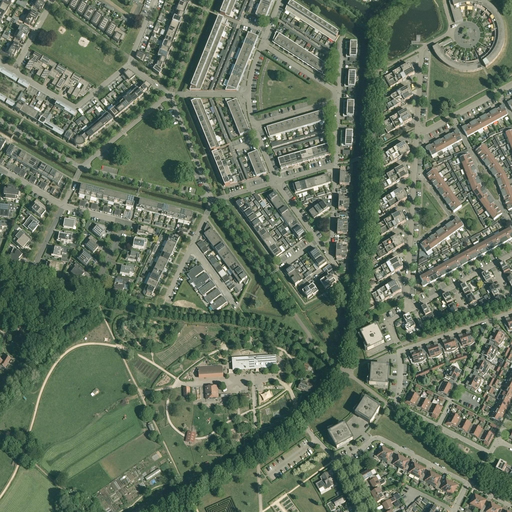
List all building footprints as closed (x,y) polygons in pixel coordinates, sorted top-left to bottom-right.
[(35,1),(32,6),(39,10),(40,9),(42,10),(44,6),(34,0),(34,1),(35,1)] [(76,8),(78,10),(82,3),(78,0),(73,0),(71,4),(69,7),(74,11),(76,8)] [(262,0),(261,0),(260,5),(269,9),(272,4),(262,0)] [(466,11),(467,11),(467,7),(469,7),(470,7),(471,7),(473,8),(474,8),(476,9),(477,9),(479,10),(480,10),(482,11),(483,12),(484,13),(482,16),(483,17),(486,14),(486,15),(487,16),(488,17),(489,17),(489,18),(490,19),(491,21),(492,23),(493,24),(493,25),(493,26),(494,27),(494,28),(494,29),(495,30),(491,30),(491,32),(495,31),(495,33),(495,34),(495,35),(495,36),(495,37),(495,38),(495,39),(494,40),(494,41),(494,42),(494,43),(493,44),(493,45),(493,46),(492,47),(492,48),(491,49),(488,47),(487,49),(490,50),(489,52),(488,53),(487,54),(486,55),(485,56),(484,57),(482,59),(481,59),(486,68),(488,66),(489,66),(491,64),(493,63),(493,62),(495,60),(496,59),(497,58),(498,57),(498,56),(499,55),(500,54),(500,53),(501,52),(501,51),(502,50),(502,49),(503,48),(503,46),(503,45),(504,44),(504,43),(504,42),(504,40),(505,39),(505,38),(505,37),(505,36),(505,34),(505,33),(505,32),(505,31),(504,29),(504,28),(504,27),(504,26),(503,25),(503,24),(503,22),(502,21),(502,20),(501,19),(501,18),(500,17),(500,16),(499,15),(498,14),(498,13),(497,12),(496,11),(495,10),(494,9),(493,7),(491,6),(490,5),(489,4),(487,3),(486,2),(483,1),(481,0),(480,0),(453,0),(451,1),(449,2),(455,23),(463,21),(460,8),(461,8),(462,8),(463,8),(465,7),(466,11)] [(289,1),(285,11),(290,13),(295,5),(289,1)] [(180,2),(178,7),(186,10),(188,5),(180,2)] [(0,5),(0,12),(5,15),(9,7),(2,3),(1,6),(0,5)] [(83,13),(85,15),(89,8),(82,3),(78,10),(76,13),(81,16),(83,13)] [(225,3),(223,8),(232,12),(234,6),(225,3)] [(260,5),(258,10),(267,14),(269,9),(260,5)] [(290,13),(295,17),(300,8),(295,5),(290,13)] [(178,7),(176,12),(184,15),(186,10),(178,7)] [(90,19),(93,20),(93,21),(97,13),(89,8),(85,15),(84,18),(89,22),(90,19)] [(220,14),(230,18),(232,12),(223,8),(220,14)] [(295,17),(300,20),(305,12),(300,8),(295,17)] [(255,16),(265,20),(267,14),(258,10),(255,16)] [(26,16),(35,22),(38,17),(36,17),(37,15),(30,11),(27,17),(26,16)] [(176,12),(174,17),(182,20),(184,15),(176,12)] [(300,20),(305,23),(310,15),(305,12),(300,20)] [(98,24),(100,26),(104,19),(97,13),(93,21),(93,20),(91,23),(96,27),(98,24)] [(305,23),(310,27),(315,18),(310,15),(305,23)] [(26,16),(23,22),(25,23),(29,25),(31,26),(34,21),(35,22),(26,16)] [(174,17),(172,22),(180,25),(182,20),(174,17)] [(228,21),(219,18),(216,23),(226,27),(228,21)] [(310,27),(315,30),(320,21),(315,18),(310,27)] [(105,30),(107,31),(111,24),(104,19),(100,26),(98,29),(103,32),(105,30)] [(315,30),(320,33),(325,25),(320,21),(315,30)] [(172,22),(170,27),(178,30),(180,25),(172,22)] [(216,23),(214,29),(224,32),(226,27),(216,23)] [(112,35),(115,37),(119,29),(111,24),(107,31),(106,34),(111,38),(112,35)] [(320,33),(325,36),(330,28),(325,25),(320,33)] [(17,32),(26,37),(29,33),(27,32),(28,31),(21,27),(18,32),(17,32)] [(170,27),(168,32),(176,35),(178,30),(170,27)] [(325,36),(330,40),(335,31),(330,28),(325,36)] [(126,35),(120,31),(121,30),(119,29),(119,30),(119,29),(115,37),(113,39),(118,43),(120,40),(122,42),(126,35)] [(214,29),(212,34),(221,38),(224,32),(214,29)] [(330,40),(335,43),(341,35),(335,31),(330,40)] [(17,32),(14,37),(16,39),(20,41),(23,42),(25,37),(26,37),(17,32)] [(168,32),(166,37),(174,40),(176,35),(168,32)] [(272,43),(277,46),(283,37),(276,33),(272,43)] [(212,34),(210,40),(219,43),(221,38),(212,34)] [(258,38),(248,34),(246,39),(256,43),(258,38)] [(166,37),(164,42),(172,45),(174,40),(166,37)] [(277,46),(282,49),(288,41),(283,37),(277,46)] [(246,39),(244,45),(254,48),(256,43),(246,39)] [(466,59),(464,59),(464,62),(462,62),(461,62),(460,62),(458,61),(456,60),(455,60),(454,59),(453,58),(452,58),(450,56),(449,56),(448,55),(448,54),(450,52),(449,51),(447,53),(445,52),(445,51),(444,50),(444,49),(443,48),(438,51),(438,50),(452,42),(450,39),(432,49),(433,50),(433,51),(434,52),(435,53),(435,54),(436,55),(436,56),(437,57),(438,58),(439,59),(440,60),(440,61),(442,63),(443,63),(444,64),(446,66),(448,67),(449,68),(450,68),(451,69),(452,69),(455,70),(456,71),(458,71),(459,72),(462,72),(463,72),(464,72),(465,72),(467,72),(468,72),(470,72),(472,72),(473,72),(475,72),(478,71),(479,71),(480,70),(482,69),(478,60),(477,61),(476,61),(475,61),(474,62),(472,62),(470,62),(469,63),(468,63),(466,62),(466,59)] [(210,40),(208,45),(217,49),(219,43),(210,40)] [(282,49),(288,53),(293,44),(288,41),(282,49)] [(164,42),(162,47),(170,50),(172,45),(164,42)] [(8,47),(8,48),(18,53),(20,49),(19,48),(19,47),(12,43),(9,48),(8,47)] [(347,43),(346,50),(357,51),(357,43),(347,43)] [(288,53),(293,56),(299,47),(293,44),(288,53)] [(208,45),(206,51),(215,54),(217,49),(208,45)] [(244,45),(242,50),(252,54),(254,48),(244,45)] [(162,47),(160,52),(168,55),(170,50),(162,47)] [(293,56),(298,60),(304,51),(299,47),(293,56)] [(6,57),(8,55),(11,57),(11,56),(14,58),(17,53),(18,53),(8,48),(5,53),(2,51),(1,54),(6,57)] [(242,50),(240,55),(249,59),(252,54),(242,50)] [(135,59),(143,64),(146,57),(144,56),(145,53),(139,51),(138,54),(136,59),(135,59)] [(206,51),(203,56),(213,60),(215,54),(206,51)] [(298,60),(304,63),(309,54),(304,51),(298,60)] [(32,67),(35,69),(43,57),(35,52),(32,56),(37,59),(34,64),(29,61),(25,69),(30,72),(32,67)] [(160,52),(158,57),(166,60),(168,55),(160,52)] [(304,63),(309,67),(315,58),(309,54),(304,63)] [(240,55),(238,60),(247,64),(249,59),(240,55)] [(203,56),(201,61),(211,65),(213,60),(203,56)] [(35,69),(38,71),(36,75),(40,78),(50,61),(43,57),(35,69)] [(155,62),(157,63),(162,65),(164,66),(166,60),(158,57),(155,62)] [(309,67),(314,70),(320,61),(315,58),(309,67)] [(238,60),(236,66),(245,70),(247,64),(238,60)] [(48,76),(51,78),(58,66),(50,61),(40,78),(45,81),(48,76)] [(201,61),(199,67),(208,71),(211,65),(201,61)] [(314,70),(320,74),(325,65),(320,61),(314,70)] [(160,71),(162,65),(157,63),(155,68),(153,71),(159,76),(161,72),(160,71)] [(409,64),(401,69),(404,74),(413,69),(412,66),(410,67),(409,64)] [(328,66),(325,65),(320,74),(327,78),(328,66)] [(51,78),(54,80),(51,85),(56,87),(66,70),(58,66),(51,78)] [(236,66),(233,71),(243,75),(245,70),(236,66)] [(199,67),(197,72),(206,76),(208,71),(199,67)] [(0,74),(6,78),(9,73),(0,68),(0,74)] [(401,69),(393,73),(396,78),(404,74),(401,69)] [(414,71),(413,69),(404,74),(406,79),(414,74),(413,72),(414,71)] [(64,85),(67,87),(74,75),(66,70),(56,87),(61,90),(64,85)] [(125,81),(128,79),(129,81),(135,76),(128,71),(123,74),(124,75),(121,77),(125,81)] [(233,71),(231,76),(241,80),(243,75),(233,71)] [(197,72),(195,78),(204,81),(206,76),(197,72)] [(6,78),(7,78),(16,83),(18,79),(9,73),(6,78)] [(393,73),(389,75),(385,78),(390,88),(398,83),(396,78),(393,73)] [(398,83),(406,79),(404,74),(396,78),(398,83)] [(81,79),(74,75),(67,87),(70,89),(67,94),(71,97),(81,79)] [(231,76),(229,82),(239,85),(241,80),(231,76)] [(195,78),(192,83),(202,87),(204,81),(195,78)] [(83,97),(88,92),(85,91),(89,84),(81,79),(71,97),(76,99),(79,94),(83,97)] [(17,84),(27,90),(29,85),(20,80),(17,84)] [(225,91),(237,91),(239,85),(229,82),(225,91)] [(142,87),(139,90),(138,91),(142,94),(147,90),(148,91),(151,88),(145,83),(142,87)] [(135,87),(130,90),(138,99),(143,96),(142,94),(138,91),(139,90),(136,88),(135,87)] [(408,87),(399,92),(402,97),(412,92),(410,89),(409,90),(408,87)] [(126,94),(128,97),(133,103),(138,99),(130,90),(126,94)] [(399,92),(392,96),(394,101),(402,97),(399,92)] [(413,94),(412,92),(402,97),(405,102),(413,97),(412,95),(413,94)] [(392,96),(383,101),(389,111),(397,106),(394,101),(392,96)] [(128,97),(123,100),(129,107),(133,103),(128,97)] [(397,106),(405,102),(402,97),(394,101),(397,106)] [(5,104),(15,110),(17,106),(17,105),(8,100),(5,104)] [(123,100),(119,104),(124,111),(129,107),(123,100)] [(236,100),(225,100),(229,108),(238,104),(236,100)] [(20,101),(20,102),(19,102),(17,105),(17,106),(15,110),(19,113),(25,103),(20,101)] [(54,106),(55,106),(64,112),(66,107),(57,102),(54,106)] [(354,103),(344,102),(343,110),(354,110),(354,103)] [(19,113),(24,115),(29,108),(24,105),(25,103),(19,113)] [(119,104),(114,108),(119,115),(124,111),(119,104)] [(193,107),(195,113),(205,109),(202,104),(193,107)] [(229,108),(231,114),(240,110),(238,104),(229,108)] [(64,112),(73,117),(76,113),(66,107),(64,112)] [(508,115),(503,107),(498,110),(502,118),(508,115)] [(24,115),(29,118),(33,111),(29,108),(24,115)] [(109,112),(115,119),(119,115),(114,108),(109,112)] [(195,113),(197,118),(207,115),(205,109),(195,113)] [(231,114),(233,119),(243,115),(240,110),(231,114)] [(406,110),(398,115),(401,120),(410,115),(409,112),(408,113),(406,110)] [(498,110),(493,112),(497,121),(502,118),(498,110)] [(29,118),(33,121),(38,113),(33,111),(29,118)] [(493,112),(488,115),(492,124),(497,121),(493,112)] [(33,121),(38,124),(42,116),(38,113),(33,121)] [(38,124),(43,126),(45,122),(47,119),(49,116),(44,113),(42,116),(38,124)] [(318,113),(312,115),(315,125),(321,123),(318,113)] [(113,120),(107,114),(102,118),(108,124),(113,120)] [(197,118),(200,124),(209,120),(207,115),(197,118)] [(233,119),(235,125),(245,121),(243,115),(233,119)] [(312,115),(306,117),(309,127),(315,125),(312,115)] [(398,115),(390,119),(393,124),(401,120),(398,115)] [(412,117),(410,115),(401,120),(404,125),(412,120),(410,118),(412,117)] [(488,115),(483,118),(487,126),(492,124),(488,115)] [(306,117),(300,118),(303,128),(309,127),(306,117)] [(103,128),(108,124),(102,118),(98,121),(103,128)] [(300,118),(295,120),(298,130),(303,128),(300,118)] [(483,118),(478,120),(483,129),(487,126),(483,118)] [(390,119),(382,124),(387,134),(396,129),(393,124),(390,119)] [(200,124),(202,129),(211,126),(209,120),(200,124)] [(295,120),(289,122),(292,132),(298,130),(295,120)] [(396,129),(404,125),(401,120),(393,124),(396,129)] [(478,120),(473,123),(478,132),(483,129),(478,120)] [(98,121),(93,125),(99,132),(103,128),(98,121)] [(235,125),(238,131),(247,127),(245,121),(235,125)] [(43,126),(52,132),(55,127),(45,122),(43,126)] [(289,122),(283,124),(286,133),(292,132),(289,122)] [(473,123),(468,126),(473,135),(478,132),(473,123)] [(283,124),(277,125),(280,135),(286,133),(283,124)] [(93,125),(88,129),(94,136),(99,132),(93,125)] [(277,125),(271,127),(274,137),(280,135),(277,125)] [(202,129),(204,135),(213,131),(211,126),(202,129)] [(463,129),(467,137),(473,135),(468,126),(463,129)] [(62,137),(64,133),(61,131),(55,127),(52,132),(62,137)] [(240,136),(250,133),(247,127),(238,131),(240,136)] [(267,128),(264,129),(268,139),(274,137),(271,127),(267,128)] [(86,134),(85,135),(88,138),(88,139),(89,138),(90,139),(94,136),(88,129),(84,132),(86,134)] [(69,141),(69,140),(72,136),(73,134),(68,131),(64,139),(69,141)] [(204,135),(206,140),(216,137),(213,131),(204,135)] [(462,140),(457,132),(452,134),(457,143),(462,140)] [(452,134),(447,137),(452,146),(457,143),(452,134)] [(79,140),(79,147),(80,147),(81,147),(82,147),(83,146),(84,145),(84,142),(88,139),(88,138),(85,135),(79,140)] [(74,143),(75,146),(76,147),(77,147),(78,147),(79,147),(79,140),(72,136),(69,140),(74,143)] [(206,140),(208,146),(218,142),(216,137),(206,140)] [(447,137),(442,140),(447,149),(452,146),(447,137)] [(442,140),(437,143),(442,151),(447,149),(442,140)] [(211,152),(220,148),(218,142),(208,146),(211,152)] [(437,143),(432,145),(437,154),(438,156),(443,153),(442,151),(437,143)] [(404,144),(396,148),(399,153),(408,148),(407,145),(406,146),(404,144)] [(331,155),(328,145),(322,147),(325,157),(331,155)] [(432,145),(427,148),(426,148),(426,149),(426,150),(426,151),(427,151),(428,151),(429,151),(432,157),(437,154),(432,145)] [(476,151),(479,155),(479,156),(487,150),(484,145),(476,151)] [(8,151),(6,155),(11,158),(16,150),(15,150),(9,146),(6,151),(8,151)] [(322,147),(317,148),(320,159),(325,157),(322,147)] [(317,148),(311,150),(314,160),(320,159),(317,148)] [(396,148),(388,152),(391,157),(399,153),(396,148)] [(410,150),(408,148),(399,153),(402,158),(410,154),(408,151),(410,150)] [(21,153),(19,152),(20,151),(16,149),(15,150),(16,150),(11,158),(16,161),(21,153)] [(311,150),(306,152),(309,162),(314,160),(311,150)] [(479,156),(483,161),(491,155),(487,150),(479,156)] [(221,151),(212,154),(214,160),(223,156),(221,151)] [(26,156),(24,155),(25,154),(22,152),(21,152),(21,153),(16,161),(21,164),(26,156),(26,155),(26,156)] [(257,152),(248,156),(250,161),(260,157),(257,152)] [(306,152),(300,153),(303,163),(309,162),(306,152)] [(388,152),(380,157),(386,167),(394,162),(391,157),(388,152)] [(300,153),(295,155),(298,165),(303,163),(300,153)] [(394,162),(402,158),(399,153),(391,157),(394,162)] [(31,159),(30,158),(30,157),(27,155),(26,155),(26,156),(21,164),(27,167),(31,159)] [(295,155),(289,156),(292,167),(298,165),(295,155)] [(459,159),(461,165),(471,160),(469,155),(457,160),(459,159)] [(483,161),(486,165),(494,159),(491,155),(483,161)] [(214,160),(216,165),(226,161),(223,156),(214,160)] [(289,156),(284,158),(287,168),(292,167),(289,156)] [(250,161),(252,167),(262,163),(260,157),(250,161)] [(36,162),(35,161),(35,160),(32,158),(31,159),(27,167),(32,170),(36,162)] [(281,170),(287,168),(284,158),(277,160),(281,170)] [(486,165),(489,170),(497,164),(494,159),(486,165)] [(473,166),(471,160),(461,165),(463,170),(473,166)] [(42,165),(41,165),(40,164),(41,163),(37,161),(36,162),(32,170),(33,171),(32,172),(36,174),(36,175),(37,173),(42,165)] [(216,165),(218,170),(228,167),(226,161),(216,165)] [(252,167),(254,172),(264,168),(262,163),(252,167)] [(47,168),(46,168),(45,167),(46,166),(42,164),(41,165),(42,165),(37,173),(42,176),(47,168)] [(489,170),(493,175),(501,169),(497,164),(489,170)] [(475,171),(473,166),(463,170),(465,175),(466,175),(475,171)] [(51,169),(47,167),(46,168),(47,168),(42,176),(47,179),(52,171),(50,170),(51,169)] [(218,170),(221,176),(230,172),(228,167),(218,170)] [(403,167),(395,171),(397,176),(407,171),(406,169),(404,169),(403,167)] [(254,172),(256,177),(266,174),(264,168),(254,172)] [(493,175),(496,179),(505,174),(501,169),(493,175)] [(55,173),(56,172),(53,170),(52,170),(52,171),(47,179),(52,182),(57,174),(55,173)] [(426,176),(430,181),(438,175),(434,170),(426,176)] [(395,171),(387,175),(390,180),(397,176),(395,171)] [(408,173),(407,171),(397,176),(400,181),(408,177),(407,174),(408,173)] [(466,175),(468,180),(478,176),(475,171),(466,175)] [(221,176),(223,181),(232,177),(230,172),(221,176)] [(59,183),(64,186),(67,180),(57,174),(52,182),(58,185),(59,183)] [(496,179),(498,184),(507,181),(505,174),(496,179)] [(331,183),(331,179),(329,180),(328,175),(322,177),(324,186),(330,184),(330,183),(331,183)] [(387,175),(379,180),(384,190),(392,185),(390,180),(387,175)] [(430,181),(433,185),(441,179),(438,175),(430,181)] [(392,185),(400,181),(397,176),(390,180),(392,185)] [(468,180),(470,185),(480,182),(478,176),(468,180)] [(225,187),(235,184),(232,177),(223,181),(225,187)] [(317,179),(316,179),(319,187),(324,186),(322,177),(320,178),(320,177),(316,178),(317,179)] [(311,180),(310,181),(313,189),(319,187),(316,179),(314,179),(311,180)] [(433,185),(437,190),(445,184),(441,179),(433,185)] [(306,182),(305,182),(307,191),(313,189),(310,181),(310,180),(306,181),(306,182)] [(509,186),(507,181),(498,184),(500,190),(509,186)] [(299,184),(302,194),(307,193),(306,191),(307,191),(305,182),(303,183),(302,182),(299,183),(299,184)] [(470,185),(473,192),(482,187),(480,182),(470,185)] [(4,189),(3,199),(17,200),(18,191),(14,190),(15,187),(8,183),(7,183),(6,189),(4,189)] [(294,194),(295,194),(296,194),(297,196),(302,194),(299,184),(293,186),(294,190),(292,191),(294,194)] [(437,190),(440,194),(448,188),(445,184),(437,190)] [(79,191),(78,195),(84,196),(87,187),(86,187),(79,185),(76,190),(79,191)] [(92,189),(91,188),(91,187),(87,186),(86,187),(87,187),(84,196),(90,198),(93,189),(92,189)] [(511,191),(509,186),(500,190),(502,195),(511,191)] [(473,192),(477,197),(485,192),(482,187),(473,192)] [(93,188),(92,189),(93,189),(90,198),(96,199),(98,190),(97,190),(97,189),(93,188)] [(440,194),(443,199),(451,193),(448,188),(440,194)] [(98,189),(98,190),(96,199),(102,201),(104,192),(102,191),(103,190),(99,189),(98,189)] [(108,204),(108,202),(110,193),(108,193),(108,192),(105,191),(104,190),(104,192),(102,201),(104,201),(103,203),(107,204),(108,204)] [(402,190),(393,194),(396,199),(406,194),(404,192),(403,192),(402,190)] [(502,195),(504,200),(511,197),(511,193),(511,191),(502,195)] [(110,192),(110,193),(108,202),(114,204),(116,195),(114,194),(114,193),(110,192)] [(270,203),(271,202),(278,197),(274,192),(271,195),(270,194),(267,196),(268,197),(267,197),(269,199),(267,200),(269,203),(270,203)] [(477,197),(480,202),(488,196),(485,192),(477,197)] [(122,196),(121,196),(120,196),(120,195),(116,194),(116,193),(116,195),(114,204),(115,204),(115,206),(119,207),(120,205),(119,205),(122,196)] [(443,199),(447,203),(455,198),(451,193),(443,199)] [(393,194),(385,198),(388,203),(396,199),(393,194)] [(407,196),(406,194),(396,199),(399,204),(407,200),(406,197),(407,196)] [(126,197),(126,196),(122,195),(121,196),(122,196),(119,205),(120,205),(125,207),(127,198),(126,197)] [(480,202),(484,207),(492,201),(488,196),(480,202)] [(273,208),(274,207),(282,202),(281,201),(282,201),(280,198),(279,199),(278,197),(271,202),(272,204),(271,205),(273,208)] [(134,203),(133,203),(134,199),(127,198),(125,207),(133,209),(134,203)] [(385,198),(377,203),(383,213),(391,208),(388,203),(385,198)] [(447,203),(450,208),(458,202),(455,198),(447,203)] [(236,205),(240,210),(247,205),(249,204),(248,203),(246,201),(245,202),(243,200),(242,199),(243,199),(242,199),(239,200),(239,201),(239,200),(240,202),(236,205)] [(391,208),(399,204),(396,199),(388,203),(391,208)] [(35,207),(32,211),(35,213),(35,214),(35,215),(36,215),(37,215),(41,218),(42,217),(43,216),(44,216),(44,215),(44,214),(45,213),(40,208),(42,205),(37,200),(33,205),(35,207)] [(324,202),(323,200),(318,204),(324,213),(329,209),(331,207),(331,204),(328,204),(327,204),(325,202),(324,202)] [(139,201),(138,205),(137,204),(136,209),(143,211),(145,202),(139,201)] [(484,207),(487,211),(495,205),(492,201),(484,207)] [(152,204),(152,203),(151,202),(151,203),(148,202),(147,203),(145,202),(143,211),(149,213),(151,204),(152,204)] [(274,207),(278,212),(285,207),(285,206),(284,203),(283,204),(282,202),(274,207)] [(453,213),(462,207),(458,202),(450,208),(453,213)] [(153,204),(152,204),(151,204),(149,213),(155,214),(157,205),(158,204),(157,204),(153,203),(153,204)] [(0,205),(0,217),(8,219),(9,211),(13,211),(14,205),(8,204),(7,206),(0,205)] [(163,205),(159,204),(159,206),(157,205),(155,214),(161,216),(163,207),(163,206),(163,205)] [(319,216),(324,213),(318,204),(313,207),(319,216)] [(240,210),(243,215),(251,210),(247,205),(240,210)] [(487,211),(490,216),(498,210),(495,205),(487,211)] [(165,207),(163,207),(161,216),(166,217),(169,208),(169,207),(165,206),(165,207)] [(170,209),(169,208),(166,217),(172,219),(175,210),(175,208),(171,207),(170,209)] [(278,212),(279,214),(278,215),(280,218),(281,217),(282,217),(289,212),(288,211),(289,211),(287,208),(286,209),(285,207),(278,212)] [(314,220),(319,216),(313,207),(313,208),(309,210),(310,212),(309,213),(309,214),(311,216),(314,220)] [(176,210),(175,210),(172,219),(178,220),(180,211),(181,211),(181,210),(177,209),(176,210)] [(182,211),(181,211),(180,211),(178,220),(184,222),(186,213),(187,211),(186,211),(182,210),(182,211)] [(243,215),(247,220),(254,214),(251,210),(243,215)] [(494,221),(502,215),(498,210),(490,216),(494,221)] [(282,217),(285,222),(292,216),(293,216),(291,213),(290,213),(289,212),(282,217)] [(190,223),(191,219),(193,220),(195,215),(186,213),(184,222),(190,223)] [(400,213),(392,217),(395,222),(404,217),(403,215),(402,215),(400,213)] [(247,220),(250,224),(258,219),(254,214),(247,220)] [(27,223),(24,227),(27,230),(28,229),(32,233),(37,228),(37,227),(37,226),(37,225),(36,225),(35,225),(34,224),(35,223),(34,222),(36,220),(37,221),(31,216),(25,222),(27,223)] [(285,222),(289,227),(296,221),(295,221),(296,220),(294,218),(293,218),(292,216),(285,222)] [(392,217),(384,221),(387,226),(395,222),(392,217)] [(405,219),(404,217),(395,222),(397,227),(406,223),(404,220),(405,219)] [(73,229),(73,227),(74,227),(75,226),(76,219),(70,218),(70,221),(69,221),(65,221),(63,227),(73,229)] [(463,227),(458,218),(453,222),(459,230),(463,227)] [(250,224),(254,229),(261,224),(258,219),(250,224)] [(289,227),(292,231),(299,226),(300,225),(298,223),(297,223),(296,221),(289,227)] [(384,221),(376,226),(381,236),(390,231),(387,226),(384,221)] [(390,231),(397,227),(395,222),(387,226),(390,231)] [(453,222),(448,225),(454,233),(459,230),(453,222)] [(107,227),(93,224),(94,224),(97,226),(92,232),(100,239),(102,236),(103,236),(104,236),(105,236),(105,235),(105,234),(105,233),(104,233),(103,231),(105,227),(107,227),(106,229),(107,227)] [(206,234),(203,236),(203,237),(205,240),(207,239),(208,240),(215,235),(208,224),(204,231),(206,234)] [(254,229),(258,234),(265,229),(261,224),(254,229)] [(136,235),(145,236),(145,234),(153,235),(154,230),(149,229),(149,227),(141,225),(141,228),(138,228),(138,232),(137,231),(136,235)] [(448,225),(444,229),(449,237),(454,233),(448,225)] [(301,228),(299,226),(292,231),(296,236),(294,237),(303,231),(302,231),(303,230),(301,227),(301,228)] [(261,239),(268,234),(265,229),(258,234),(259,236),(258,236),(260,239),(261,239)] [(444,229),(439,232),(445,240),(449,237),(444,229)] [(13,241),(22,249),(24,247),(25,248),(29,244),(27,243),(29,241),(26,238),(28,236),(22,231),(20,232),(19,231),(15,235),(17,236),(13,241)] [(300,242),(303,240),(303,239),(306,236),(303,231),(294,237),(294,238),(294,237),(296,240),(298,239),(299,241),(300,241),(300,242)] [(68,242),(71,242),(72,234),(66,232),(65,235),(59,234),(58,238),(57,238),(57,242),(61,242),(61,241),(63,242),(63,243),(67,244),(68,242)] [(439,232),(434,235),(440,243),(445,240),(439,232)] [(505,232),(500,234),(505,243),(510,240),(505,232)] [(219,240),(219,239),(218,238),(219,237),(216,234),(215,235),(208,240),(211,245),(219,240)] [(261,239),(265,244),(272,239),(268,234),(261,239)] [(500,234),(495,237),(500,246),(505,243),(500,234)] [(173,238),(170,236),(167,242),(175,246),(180,237),(174,235),(173,238)] [(434,235),(430,239),(436,247),(440,243),(434,235)] [(93,253),(98,248),(93,244),(96,241),(91,236),(86,242),(88,244),(86,247),(93,253)] [(399,236),(391,240),(393,245),(403,240),(401,238),(400,238),(399,236)] [(495,237),(490,240),(495,248),(500,246),(495,237)] [(131,248),(143,250),(144,243),(146,244),(147,240),(137,238),(137,242),(134,241),(133,242),(132,242),(131,248)] [(222,244),(221,243),(222,242),(220,239),(219,239),(219,240),(211,245),(215,250),(222,244)] [(268,248),(268,249),(275,244),(277,243),(277,242),(274,239),(273,240),(272,239),(265,244),(266,246),(265,246),(267,249),(268,248)] [(430,239),(425,242),(431,250),(436,247),(430,239)] [(391,240),(383,244),(385,249),(393,245),(391,240)] [(404,242),(403,240),(393,245),(396,250),(404,246),(403,243),(404,242)] [(490,240),(485,242),(490,251),(495,248),(490,240)] [(167,242),(164,248),(173,252),(175,246),(167,242)] [(426,254),(431,250),(425,242),(420,246),(426,254)] [(485,242),(480,245),(485,254),(490,251),(485,242)] [(226,249),(225,248),(226,247),(223,244),(224,244),(223,244),(222,244),(215,250),(218,255),(226,249)] [(268,249),(272,254),(279,248),(275,244),(268,249)] [(383,244),(375,249),(379,257),(376,258),(377,260),(380,259),(388,254),(385,249),(383,244)] [(388,254),(396,250),(393,245),(385,249),(388,254)] [(480,245),(475,248),(480,257),(485,254),(480,245)] [(54,258),(59,259),(59,258),(58,258),(58,257),(61,258),(62,254),(66,254),(67,248),(59,247),(59,250),(52,249),(51,256),(55,257),(54,258)] [(17,265),(19,261),(18,260),(22,255),(14,248),(9,258),(10,258),(8,262),(17,265)] [(164,248),(162,253),(170,257),(173,252),(164,248)] [(229,254),(228,253),(229,252),(227,249),(227,248),(226,249),(218,255),(222,260),(230,254),(229,254)] [(283,255),(283,254),(282,254),(282,253),(279,248),(272,254),(275,259),(279,256),(280,257),(282,255),(283,255)] [(475,248),(470,251),(475,259),(480,257),(475,248)] [(308,253),(309,254),(308,254),(312,259),(319,254),(316,249),(312,251),(311,251),(309,253),(308,253)] [(90,263),(89,262),(91,261),(87,258),(90,255),(84,250),(82,254),(83,255),(78,261),(87,268),(89,264),(89,263),(90,263)] [(470,251),(465,253),(470,262),(475,259),(470,251)] [(127,260),(136,262),(137,256),(139,256),(140,253),(133,252),(133,255),(127,254),(127,256),(125,259),(127,260)] [(162,253),(159,258),(168,262),(170,257),(162,253)] [(233,259),(232,258),(233,257),(231,254),(230,253),(229,254),(230,254),(222,260),(225,265),(233,259)] [(465,253),(460,256),(465,265),(470,262),(465,253)] [(312,259),(316,264),(323,259),(319,254),(312,259)] [(460,256),(455,259),(460,268),(465,265),(460,256)] [(159,258),(157,264),(165,268),(168,262),(159,258)] [(234,258),(233,259),(225,265),(227,266),(225,267),(228,270),(228,271),(229,270),(229,269),(237,264),(236,264),(235,262),(236,262),(234,258)] [(319,269),(326,264),(323,259),(316,264),(319,269)] [(397,259),(389,263),(392,268),(401,263),(400,261),(399,261),(397,259)] [(455,259),(450,262),(455,270),(460,268),(455,259)] [(59,263),(52,262),(52,265),(46,264),(45,270),(48,271),(48,272),(51,273),(52,272),(54,272),(55,268),(58,269),(59,263)] [(450,262),(445,264),(450,273),(455,270),(450,262)] [(70,274),(73,276),(72,277),(72,278),(76,280),(76,279),(79,281),(84,275),(81,272),(83,270),(76,263),(71,269),(72,269),(73,270),(70,274)] [(188,274),(193,279),(205,268),(200,263),(188,274)] [(237,263),(236,264),(237,264),(229,269),(229,270),(233,274),(240,269),(239,267),(240,267),(238,263),(237,263)] [(389,263),(381,267),(384,272),(392,268),(389,263)] [(403,265),(401,263),(392,268),(395,273),(403,269),(401,266),(403,265)] [(505,263),(500,266),(505,276),(511,273),(509,270),(510,270),(508,266),(507,266),(505,263)] [(157,264),(154,269),(162,273),(165,268),(157,264)] [(445,264),(440,267),(445,276),(450,273),(445,264)] [(120,274),(129,276),(130,273),(133,273),(134,266),(128,265),(127,268),(121,267),(120,274)] [(290,266),(288,268),(288,269),(284,271),(288,276),(297,270),(294,267),(293,268),(292,266),(291,266),(290,266)] [(381,267),(373,272),(379,282),(387,277),(384,272),(381,267)] [(440,267),(435,270),(440,278),(445,276),(440,267)] [(241,268),(240,269),(233,274),(236,279),(244,274),(243,272),(243,271),(241,268)] [(387,277),(395,273),(392,268),(384,272),(387,277)] [(154,269),(151,275),(160,279),(162,273),(154,269)] [(288,276),(292,281),(299,276),(297,274),(299,273),(297,270),(288,276)] [(435,270),(430,272),(435,281),(440,278),(435,270)] [(430,272),(425,275),(430,284),(435,281),(430,272)] [(487,273),(482,276),(484,279),(483,280),(485,284),(486,283),(487,286),(493,283),(487,273)] [(206,274),(193,284),(198,291),(206,285),(205,284),(210,279),(206,274)] [(243,282),(246,286),(249,281),(244,274),(236,279),(234,280),(235,280),(237,284),(239,283),(240,284),(243,282)] [(151,275),(149,280),(157,284),(160,279),(151,275)] [(329,275),(325,278),(331,287),(336,283),(331,276),(330,276),(329,275)] [(420,278),(423,284),(422,284),(422,285),(422,286),(423,287),(424,287),(425,287),(430,284),(425,275),(420,278)] [(302,281),(299,276),(292,281),(295,286),(302,281)] [(325,278),(320,282),(325,289),(326,289),(327,290),(331,287),(325,278)] [(121,282),(116,281),(115,284),(114,284),(113,288),(114,288),(114,290),(113,290),(123,292),(122,292),(123,290),(124,285),(128,286),(129,280),(122,279),(121,282)] [(158,286),(156,286),(157,284),(149,280),(146,285),(155,289),(154,290),(156,290),(158,286)] [(212,282),(199,292),(203,297),(216,287),(212,282)] [(396,282),(388,286),(391,291),(400,286),(399,284),(397,284),(396,282)] [(499,294),(493,283),(487,286),(491,293),(490,293),(492,297),(499,294)] [(466,284),(460,287),(466,298),(472,294),(471,294),(470,292),(471,291),(472,290),(470,284),(467,286),(466,284)] [(144,291),(147,293),(145,296),(151,297),(154,290),(155,289),(146,285),(144,291)] [(311,285),(307,288),(313,296),(318,293),(313,285),(312,286),(311,285)] [(388,286),(380,290),(383,295),(391,291),(388,286)] [(401,288),(400,286),(391,291),(393,296),(401,292),(400,289),(401,288)] [(307,288),(302,292),(308,299),(309,298),(309,299),(313,296),(307,288)] [(222,295),(218,290),(204,300),(209,306),(222,295)] [(377,305),(385,301),(385,300),(383,295),(380,290),(372,295),(377,305)] [(385,300),(393,296),(391,291),(383,295),(385,300)] [(448,294),(443,297),(445,301),(444,301),(446,305),(444,305),(446,308),(447,308),(454,304),(448,294)] [(474,298),(472,294),(466,298),(472,308),(477,305),(474,298)] [(503,301),(499,294),(492,297),(494,301),(495,301),(497,304),(503,301)] [(227,303),(224,297),(210,308),(214,313),(227,303)] [(459,314),(454,304),(447,308),(449,312),(450,311),(452,315),(450,316),(452,318),(459,314)] [(427,306),(421,309),(427,320),(434,317),(432,313),(433,312),(431,308),(429,309),(427,306)] [(415,327),(409,315),(403,318),(405,322),(404,322),(407,326),(405,327),(407,331),(415,327)] [(376,327),(364,333),(360,335),(363,341),(362,341),(365,346),(365,345),(368,351),(384,344),(379,334),(376,327)] [(495,331),(492,336),(503,341),(504,341),(504,340),(504,339),(504,338),(505,337),(505,335),(505,334),(506,334),(502,332),(500,334),(495,331)] [(469,334),(464,335),(468,347),(469,347),(470,346),(471,346),(472,345),(474,343),(475,343),(475,344),(474,339),(471,340),(469,334)] [(461,348),(463,348),(465,348),(466,348),(467,347),(468,347),(464,335),(459,337),(461,343),(459,344),(460,349),(461,349),(460,348),(461,348)] [(499,346),(500,345),(501,345),(501,344),(502,344),(502,343),(503,342),(503,341),(492,336),(490,341),(496,343),(494,346),(499,348),(498,347),(499,346)] [(453,339),(448,341),(452,352),(454,352),(455,351),(456,350),(458,349),(459,348),(459,349),(458,344),(455,345),(453,339)] [(445,353),(447,353),(449,353),(451,353),(452,352),(448,341),(443,343),(445,349),(443,349),(444,354),(445,354),(444,353),(445,353)] [(437,345),(432,346),(436,358),(437,357),(438,357),(439,357),(439,356),(440,356),(442,354),(443,355),(441,350),(439,351),(437,345)] [(429,359),(431,359),(432,359),(433,359),(434,358),(435,358),(436,358),(432,346),(427,348),(429,354),(427,355),(428,360),(429,360),(428,359),(429,359)] [(487,346),(484,351),(495,357),(496,356),(496,355),(496,354),(497,353),(497,352),(497,350),(497,349),(498,349),(494,347),(493,349),(487,346)] [(421,350),(416,352),(420,363),(421,363),(423,362),(424,361),(425,360),(426,359),(427,360),(425,355),(423,356),(421,350)] [(491,362),(492,360),(493,360),(494,359),(494,358),(495,358),(495,357),(484,351),(482,356),(488,359),(487,361),(491,363),(490,362),(491,362)] [(413,364),(415,364),(417,364),(419,364),(420,363),(416,352),(411,353),(413,360),(410,360),(412,365),(412,364),(413,364)] [(11,359),(5,356),(2,362),(0,360),(0,366),(5,369),(11,359)] [(259,357),(254,357),(254,362),(251,361),(249,361),(247,361),(244,360),(241,360),(239,360),(238,360),(237,360),(236,360),(235,361),(233,361),(231,362),(230,362),(230,363),(232,362),(233,362),(233,361),(234,361),(235,369),(244,368),(244,370),(250,370),(250,368),(269,367),(269,365),(271,365),(274,364),(275,364),(277,364),(279,364),(279,363),(276,364),(274,364),(274,357),(259,357)] [(479,361),(477,366),(488,372),(488,371),(488,370),(489,369),(489,368),(489,367),(489,365),(489,364),(490,365),(491,364),(486,362),(485,364),(479,361)] [(452,366),(450,367),(450,368),(449,369),(448,370),(447,371),(458,377),(461,372),(455,369),(456,367),(452,365),(451,365),(452,365),(452,366)] [(222,366),(199,368),(199,377),(223,376),(222,366)] [(483,377),(485,375),(486,374),(487,373),(488,372),(477,366),(474,371),(480,374),(479,376),(483,378),(482,377),(483,377)] [(369,385),(374,385),(387,386),(389,368),(371,367),(370,374),(370,379),(369,385)] [(456,382),(458,377),(447,371),(447,372),(447,373),(446,373),(446,374),(446,375),(446,376),(446,378),(445,379),(445,378),(444,379),(449,381),(450,379),(456,382)] [(471,376),(469,381),(480,387),(480,386),(480,385),(481,385),(481,384),(481,383),(481,382),(481,380),(482,379),(483,380),(483,379),(478,377),(477,379),(471,376)] [(444,381),(442,383),(441,384),(440,385),(439,386),(450,392),(453,387),(447,384),(448,382),(444,380),(445,381),(444,381)] [(301,381),(298,389),(310,393),(313,386),(301,381)] [(475,392),(477,391),(478,390),(478,389),(479,388),(480,387),(469,381),(466,386),(472,389),(471,391),(475,393),(476,393),(475,393),(475,392)] [(205,387),(206,400),(218,399),(218,386),(205,387)] [(437,394),(441,396),(442,394),(448,397),(450,392),(439,386),(439,387),(439,388),(438,389),(438,390),(438,391),(438,393),(438,394),(437,393),(437,394)] [(405,403),(410,405),(416,394),(411,391),(405,403)] [(511,396),(502,391),(499,395),(510,401),(511,397),(511,396)] [(411,404),(416,407),(420,398),(415,395),(416,394),(410,405),(411,404)] [(499,401),(508,405),(510,401),(499,395),(497,399),(499,401)] [(416,407),(421,410),(426,401),(420,398),(416,407)] [(370,424),(380,409),(365,399),(361,405),(361,404),(358,409),(359,409),(355,414),(370,424)] [(421,410),(427,413),(432,404),(426,401),(421,410)] [(499,401),(497,405),(506,410),(508,405),(499,401)] [(432,415),(432,417),(438,405),(437,406),(432,404),(427,413),(432,415)] [(442,407),(438,405),(432,417),(436,419),(442,407)] [(497,405),(495,409),(504,414),(506,410),(497,405)] [(495,409),(493,414),(502,418),(504,414),(495,409)] [(446,424),(450,426),(456,415),(452,412),(446,424)] [(499,423),(502,418),(493,414),(490,418),(499,423)] [(451,425),(457,428),(461,419),(456,416),(457,415),(456,415),(450,426),(451,427),(451,425)] [(457,428),(462,431),(467,422),(461,419),(457,428)] [(462,431),(468,434),(472,425),(467,422),(462,431)] [(328,433),(330,437),(337,449),(353,440),(344,425),(338,428),(338,427),(334,430),(328,433)] [(468,434),(473,437),(478,428),(472,425),(468,434)] [(473,437),(479,439),(484,431),(478,428),(473,437)] [(489,433),(484,431),(479,439),(484,442),(484,444),(490,432),(489,433)] [(494,434),(490,432),(484,444),(488,446),(494,434)] [(377,451),(374,458),(377,459),(377,458),(382,461),(388,450),(387,450),(386,450),(385,450),(382,448),(380,453),(377,451)] [(387,464),(390,466),(393,460),(390,458),(393,454),(390,452),(389,451),(388,451),(388,450),(382,461),(388,463),(387,464)] [(396,461),(393,460),(390,466),(393,467),(394,465),(399,468),(398,469),(404,459),(403,458),(402,458),(401,458),(398,456),(396,461)] [(402,474),(405,475),(409,468),(406,466),(409,462),(406,461),(405,460),(405,459),(404,459),(398,469),(404,471),(402,474)] [(502,473),(506,467),(504,466),(505,464),(501,462),(500,463),(500,462),(496,470),(502,473)] [(412,469),(409,468),(405,475),(406,474),(409,475),(409,474),(414,477),(420,467),(419,466),(418,466),(417,466),(414,465),(412,469)] [(419,481),(422,482),(425,476),(422,475),(425,470),(422,469),(422,468),(421,468),(420,467),(414,477),(420,480),(419,481)] [(371,481),(373,484),(378,481),(376,476),(373,476),(372,476),(369,470),(366,472),(366,473),(362,475),(361,475),(360,476),(363,482),(365,481),(369,478),(371,481)] [(428,478),(425,476),(422,482),(421,483),(424,485),(425,483),(430,485),(436,475),(435,475),(434,474),(433,474),(430,473),(428,478)] [(322,481),(316,485),(319,490),(324,487),(325,491),(334,486),(332,483),(334,482),(331,476),(329,477),(327,474),(320,478),(322,481)] [(435,489),(438,490),(441,484),(438,483),(441,478),(438,477),(437,476),(436,475),(430,485),(436,488),(435,489)] [(384,479),(379,482),(378,481),(373,484),(374,488),(375,487),(376,491),(372,493),(371,493),(370,494),(373,499),(383,494),(380,489),(381,486),(385,484),(385,482),(384,479)] [(444,486),(441,484),(438,490),(441,492),(441,491),(446,494),(452,483),(451,483),(450,483),(449,483),(449,482),(446,481),(444,486)] [(457,487),(454,485),(453,485),(453,484),(452,484),(452,483),(446,494),(452,496),(457,487)] [(384,504),(385,507),(391,504),(388,499),(386,498),(385,498),(383,494),(373,499),(376,505),(377,504),(377,503),(382,501),(384,504)] [(342,496),(327,505),(331,511),(336,510),(335,508),(346,502),(342,496)] [(478,497),(475,496),(470,506),(475,508),(481,498),(480,498),(479,498),(479,497),(478,497)] [(475,509),(476,507),(481,510),(479,511),(483,511),(486,508),(483,506),(485,501),(483,500),(482,499),(481,499),(481,498),(475,508),(475,509)]
